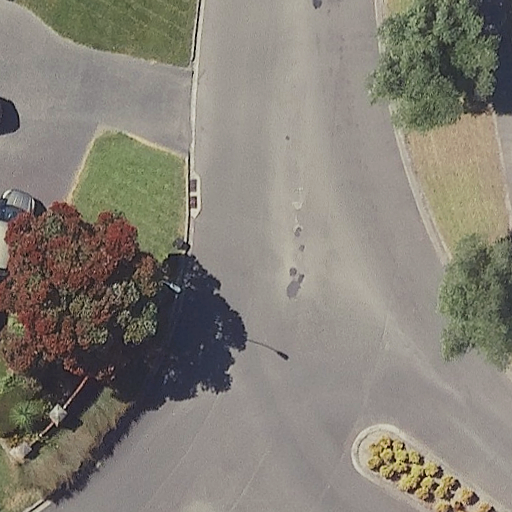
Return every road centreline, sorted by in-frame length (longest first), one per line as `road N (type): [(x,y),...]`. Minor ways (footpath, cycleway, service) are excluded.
road 1 (residential): [(297,0),(294,294)]
road 2 (residential): [(294,294),(511,456)]
road 3 (residential): [(294,294),(260,373),(209,458)]
